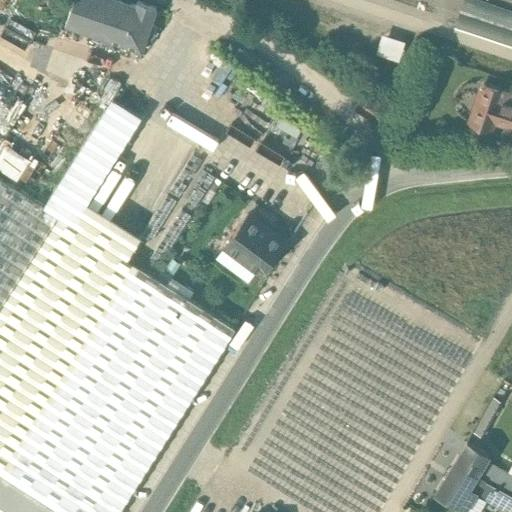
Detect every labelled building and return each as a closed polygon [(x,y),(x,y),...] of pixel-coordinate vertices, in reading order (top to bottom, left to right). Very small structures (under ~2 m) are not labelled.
[(136,0),(135,4),(124,0),(73,0),(66,23),(103,36),(100,43),(112,47),(114,41),(143,50),(148,34),(153,36),(157,25),(152,23),(157,7),(137,0),(136,0)] [(511,9),(483,0),(462,0),(462,3),(457,17),(454,27),(511,45),(511,9)] [(401,56),(406,38),(384,32),(379,50),(401,56)] [(502,90),(484,84),(471,121),(490,128),(493,118),(507,123),(505,128),(511,130),(511,91),(503,88),(502,90)] [(113,97),(45,204),(73,222),(80,212),(142,115),(113,97)] [(0,166),(28,179),(38,157),(5,142),(0,153),(0,166)] [(0,511),(117,511),(236,326),(128,257),(135,246),(80,212),(73,222),(45,204),(0,175),(0,511)] [(147,244),(162,252),(178,221),(162,213),(147,244)] [(285,240),(248,213),(226,243),(262,271),(285,240)] [(481,463),(464,453),(458,464),(475,473),(481,463)] [(509,511),(511,507),(511,475),(483,459),(481,463),(475,473),(467,487),(475,491),(474,493),(508,511),(509,511)] [(458,464),(454,462),(437,492),(465,508),(474,493),(475,491),(467,487),(475,473),(458,464)]
